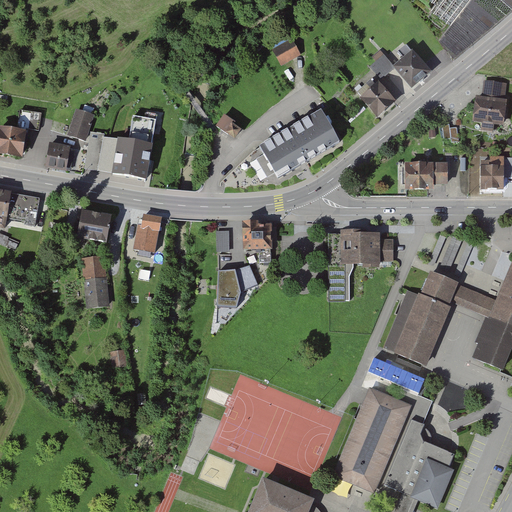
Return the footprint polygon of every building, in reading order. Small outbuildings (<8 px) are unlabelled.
[(431,0),(436,3),(431,11),(451,25),(469,0),(431,0)] [(274,51),(272,52),(281,68),(302,57),(293,41),(291,42),(286,34),(270,43),(274,51)] [(431,74),(407,47),(399,54),(404,61),(395,69),(394,70),(412,91),(431,74)] [(394,70),(395,69),(384,57),(370,69),(381,81),(394,70)] [(507,85),(484,81),(482,99),(476,98),(473,123),(482,124),(481,132),(494,133),(494,126),(504,128),(508,102),(505,101),(507,85)] [(397,104),(378,84),(375,87),(371,82),(358,94),(362,99),(360,101),(378,121),(397,104)] [(95,117),(77,110),(68,137),(86,143),(95,117)] [(17,133),(0,129),(0,157),(23,161),(27,135),(28,135),(29,131),(39,132),(42,115),(20,111),(17,133)] [(322,113),(260,149),(264,156),(257,160),(268,179),(274,175),(279,181),(340,144),(322,113)] [(150,120),(134,117),(131,141),(122,139),(118,169),(143,173),(150,120)] [(237,125),(225,117),(216,129),(235,142),(242,132),(235,127),(237,125)] [(450,126),(442,126),(444,140),(452,139),(452,144),(459,143),(458,129),(451,130),(450,126)] [(87,146),(84,145),(82,153),(97,158),(100,144),(89,140),(87,146)] [(71,149),(50,145),(45,170),(66,174),(67,171),(71,172),(75,153),(70,152),(71,149)] [(504,164),(481,164),(481,192),(504,192),(504,164)] [(448,166),(405,166),(406,193),(434,193),(434,188),(448,188),(448,166)] [(40,200),(0,193),(0,231),(5,232),(8,220),(26,224),(25,226),(36,228),(40,200)] [(112,219),(82,213),(77,241),(107,247),(112,219)] [(165,218),(142,214),(139,227),(136,227),(131,253),(157,257),(165,218)] [(260,224),(242,225),(244,253),(260,253),(260,264),(272,264),(271,253),(273,252),(272,227),(260,227),(260,224)] [(230,232),(217,233),(217,255),(230,254),(230,232)] [(363,233),(341,233),(341,235),(329,235),(329,304),(350,303),(351,278),(355,268),(363,268),(363,271),(380,270),(380,268),(381,267),(380,263),(394,263),(394,241),(381,241),(381,236),(363,237),(363,233)] [(9,239),(0,234),(0,244),(15,251),(18,245),(8,241),(9,239)] [(447,239),(440,236),(428,265),(434,268),(447,239)] [(463,242),(453,237),(439,270),(449,274),(463,242)] [(476,241),(470,239),(455,275),(461,277),(476,241)] [(82,260),(84,282),(107,280),(105,258),(82,260)] [(44,266),(44,275),(53,276),(54,266),(44,266)] [(236,272),(219,275),(217,310),(237,310),(241,294),(258,286),(250,267),(236,272)] [(419,297),(394,356),(427,370),(451,310),(450,309),(452,304),(491,319),(489,322),(486,321),(476,347),(479,349),(473,363),(504,376),(511,356),(511,267),(498,301),(431,274),(421,298),(419,297)] [(107,280),(84,282),(87,311),(110,309),(107,280)] [(126,352),(110,354),(112,370),(128,369),(126,352)] [(412,407),(370,390),(333,478),(375,496),(412,407)] [(146,395),(138,396),(139,406),(146,406),(146,395)] [(455,456),(424,444),(420,436),(424,427),(412,421),(384,486),(403,494),(412,498),(411,499),(418,502),(438,511),(455,472),(450,470),(455,456)] [(263,482),(250,511),(311,511),(313,507),(315,504),(263,482)] [(412,498),(403,494),(395,511),(414,511),(418,502),(411,499),(412,498)]
